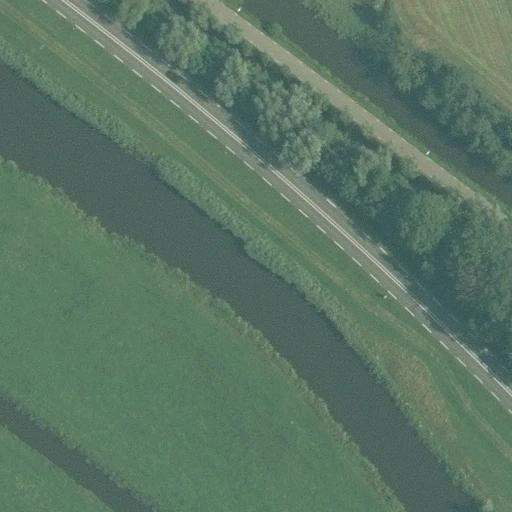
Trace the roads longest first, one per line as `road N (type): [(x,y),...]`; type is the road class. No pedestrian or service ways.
road 1 (primary): [(511,398),(271,168),(65,0)]
road 2 (unclassified): [(511,235),(200,0)]
